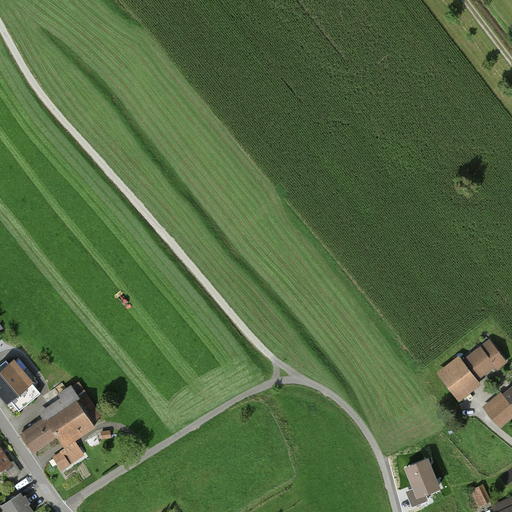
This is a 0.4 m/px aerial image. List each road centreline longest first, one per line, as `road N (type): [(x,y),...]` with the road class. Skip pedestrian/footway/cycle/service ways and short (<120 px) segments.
road 1 (residential): [(62,509),(241,396),(294,380),(330,394),(358,419),(397,511)]
road 2 (track): [(0,24),(47,103),(268,354)]
